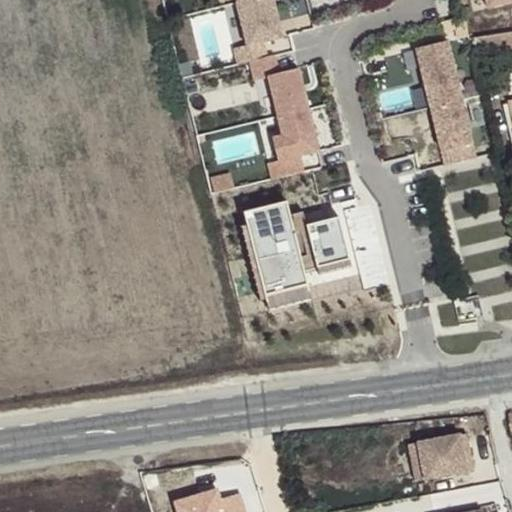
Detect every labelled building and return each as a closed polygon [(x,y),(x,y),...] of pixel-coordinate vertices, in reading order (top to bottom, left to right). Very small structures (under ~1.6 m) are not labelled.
[(271,0),(249,0),(235,3),(245,46),(232,49),(236,65),(249,62),(265,58),(261,43),(281,38),(271,0)] [(511,0),(483,0),(486,10),(511,4),(511,0)] [(417,50),(431,108),(461,100),(447,42),(417,50)] [(267,78),(277,118),(307,110),(298,69),(278,74),(273,56),(265,58),(249,62),(254,81),(267,78)] [(461,100),(431,108),(446,166),(476,158),(461,100)] [(268,165),(272,181),(298,175),(294,158),(317,151),(307,110),(277,118),(282,138),(272,140),(277,163),(268,165)] [(214,174),(218,189),(236,184),(232,169),(214,174)] [(287,201),(244,211),(247,224),(241,225),(259,300),(266,298),(269,310),(312,299),(305,270),(317,267),(319,274),(352,266),(340,216),(307,225),(303,210),(290,213),(287,201)] [(421,462),(424,480),(473,471),(469,449),(463,450),(460,436),(460,435),(408,446),(412,463),(421,462)] [(463,450),(469,449),(466,435),(460,436),(463,450)] [(421,462),(412,463),(416,482),(424,480),(421,462)]
